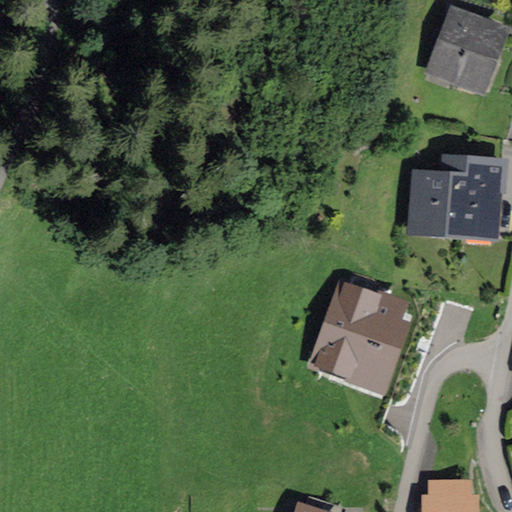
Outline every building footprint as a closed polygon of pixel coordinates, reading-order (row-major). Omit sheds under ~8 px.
[(485,100),(511,29),(449,6),(423,77),(485,100)] [(498,245),(505,161),(440,156),(438,174),(411,172),(406,238),(498,245)] [(403,312),(346,291),(320,362),(370,380),(378,380),(403,312)] [(370,380),(289,381),(289,392),(290,466),(386,465),(385,380),(378,380),(370,380)] [(290,466),(289,392),(231,393),(232,467),(290,466)] [(477,511),(477,497),(471,497),(471,482),(428,482),(428,497),(420,497),(419,511),(477,511)] [(344,511),(345,510),(308,498),(305,506),(296,503),(293,511),(344,511)]
